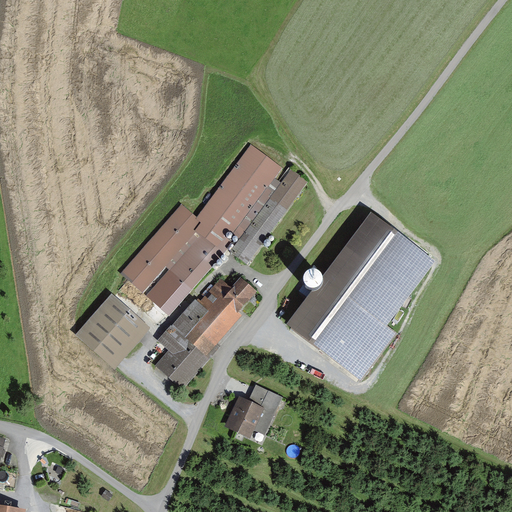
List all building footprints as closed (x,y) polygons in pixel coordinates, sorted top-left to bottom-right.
[(248,263),(307,189),(252,145),(197,215),(181,203),(122,276),(170,317),(226,247),(248,263)] [(372,214),(287,326),(361,381),(398,333),(388,325),(436,261),(435,261),(400,234),(372,214)] [(234,313),(252,293),(236,279),(222,294),(213,286),(200,302),(195,297),(156,341),(170,354),(160,366),(185,387),(220,347),(216,344),(239,318),(234,313)] [(149,328),(109,293),(73,335),(113,369),(149,328)] [(285,398),(257,386),(250,401),(242,397),(228,427),(252,438),(256,430),(268,436),(285,398)]
